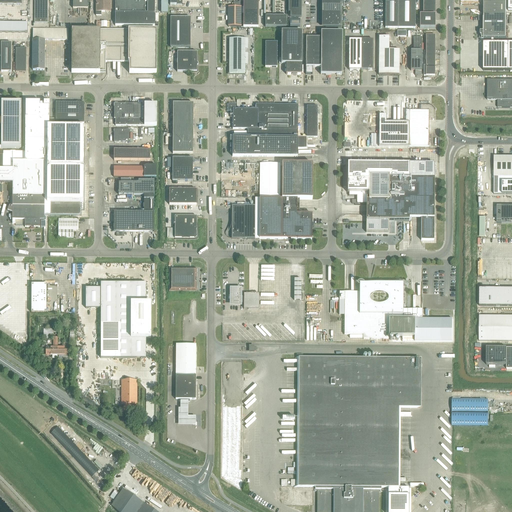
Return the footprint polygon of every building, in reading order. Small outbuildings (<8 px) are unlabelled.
[(34,0),(34,23),(48,23),(47,0),(34,0)] [(52,0),(53,25),(61,25),(60,0),(52,0)] [(72,0),(73,8),(88,9),(87,0),(72,0)] [(110,0),(95,0),(96,12),(96,16),(101,16),(101,12),(111,12),(110,0)] [(115,0),(115,26),(154,26),(155,13),(154,0),(115,0)] [(243,0),(243,27),(258,27),(258,0),(243,0)] [(288,0),(288,12),(290,13),(290,18),(301,18),(301,17),(300,17),(300,0),(288,0)] [(398,28),(397,0),(385,0),(385,28),(398,28)] [(415,0),(397,0),(398,28),(415,28),(415,0)] [(419,29),(435,29),(435,16),(435,0),(422,0),(423,15),(419,15),(419,29)] [(484,4),(484,16),(506,16),(506,4),(484,4)] [(228,7),(228,27),(241,27),(241,7),(228,7)] [(265,27),(286,27),(286,16),(265,16),(265,27)] [(506,16),(484,16),(483,32),(480,32),(480,39),(489,39),(493,39),(506,39),(506,16)] [(170,48),(190,48),(190,18),(170,18),(170,48)] [(290,19),(290,27),(300,27),(300,19),(290,19)] [(0,22),(0,32),(27,33),(27,23),(0,22)] [(68,30),(33,29),(32,70),(44,70),(45,40),(67,40),(68,30)] [(156,30),(90,30),(71,30),(71,73),(100,73),(105,73),(105,62),(121,62),(129,63),(129,73),(156,73),(156,30)] [(301,64),(302,32),(281,31),(281,64),(286,64),(286,66),(286,74),(292,75),(292,76),(296,76),(296,75),(302,75),(302,64),(301,64)] [(342,75),(342,32),(321,32),(321,38),(306,37),(305,74),(312,75),(312,68),(320,68),(320,75),(342,75)] [(426,35),(425,50),(435,50),(435,35),(426,35)] [(379,36),(379,50),(378,75),(399,75),(399,50),(389,50),(389,37),(379,36)] [(413,50),(410,50),(410,71),(415,71),(415,75),(421,75),(421,72),(421,71),(422,50),(421,50),(421,37),(413,37),(413,50)] [(229,44),(229,63),(229,74),(245,74),(245,44),(245,39),(229,39),(229,44)] [(361,70),(361,40),(349,40),(349,70),(361,70)] [(361,40),(361,70),(373,70),(373,40),(361,40)] [(265,67),(277,67),(277,42),(265,42),(265,67)] [(11,43),(1,43),(0,43),(0,56),(1,56),(1,72),(11,72),(11,43)] [(483,43),(483,71),(511,70),(511,43),(491,43),(491,46),(484,46),(484,43),(483,43)] [(15,72),(26,72),(26,56),(26,48),(15,48),(15,56),(15,72)] [(197,71),(197,52),(177,52),(177,72),(196,72),(197,71)] [(435,65),(425,65),(425,75),(435,76),(435,65)] [(511,80),(467,80),(467,102),(481,103),(480,108),(497,108),(511,107),(511,80)] [(0,148),(21,148),(21,102),(1,102),(1,118),(0,117),(0,148)] [(0,181),(12,181),(11,206),(8,206),(7,211),(12,213),(12,220),(25,220),(25,227),(31,227),(30,229),(31,229),(33,229),(34,229),(34,227),(40,227),(40,220),(44,220),(44,216),(44,204),(80,204),(80,203),(83,203),(84,127),(49,127),(49,103),(25,102),(25,118),(25,152),(0,152),(0,155),(0,181)] [(84,123),(84,111),(84,103),(56,103),(55,123),(84,123)] [(173,103),(173,114),(193,114),(193,104),(173,103)] [(144,104),(114,104),(114,119),(115,119),(115,126),(156,126),(156,105),(144,105),(144,104)] [(232,137),(232,157),(297,157),(298,105),(274,105),(274,104),(258,104),(258,109),(235,109),(235,104),(229,104),(228,106),(227,112),(232,112),(232,129),(247,129),(247,137),(232,137)] [(379,115),(379,146),(409,147),(429,147),(429,119),(434,119),(434,110),(434,109),(430,106),(429,106),(429,105),(420,105),(420,111),(409,111),(405,111),(405,122),(386,122),(386,115),(379,115)] [(306,106),(306,138),(317,138),(317,106),(306,106)] [(173,114),(173,124),(193,124),(193,114),(173,114)] [(173,124),(173,134),(193,134),(193,124),(173,124)] [(114,142),(130,142),(130,130),(114,130),(114,142)] [(193,134),(173,134),(173,144),(193,144),(193,134)] [(193,144),(173,144),(172,154),(193,154),(193,144)] [(114,150),(114,160),(150,161),(150,150),(114,150)] [(511,156),(494,157),(494,194),(511,194),(511,156)] [(172,158),(172,169),(193,169),(193,159),(172,158)] [(347,163),(347,193),(369,193),(369,200),(366,200),(366,202),(366,204),(366,221),(366,233),(388,233),(389,221),(394,221),(394,218),(421,218),(421,240),(434,241),(434,218),(434,178),(434,164),(432,164),(413,164),(410,164),(347,163)] [(259,199),(259,239),(281,239),(312,240),(312,214),(296,214),(297,199),(312,200),(312,164),(282,164),(282,199),(280,199),(280,164),(260,164),(259,199)] [(156,178),(156,166),(145,166),(144,167),(113,167),(113,177),(156,178)] [(193,169),(172,169),(172,181),(192,181),(193,169)] [(144,212),(154,212),(154,181),(138,181),(138,183),(133,183),(118,183),(118,195),(133,195),(144,195),(144,212)] [(196,190),(169,190),(169,205),(196,205),(196,190)] [(44,216),(80,216),(80,204),(44,204),(44,216)] [(231,239),(255,239),(255,206),(232,206),(231,239)] [(511,206),(497,206),(497,235),(511,235),(511,206)] [(124,232),(154,232),(154,212),(144,212),(114,212),(113,232),(116,232),(124,232)] [(197,236),(197,234),(197,217),(175,217),(175,228),(167,228),(167,238),(167,239),(179,239),(180,239),(194,239),(197,236)] [(78,231),(78,220),(58,220),(58,238),(73,238),(73,231),(78,231)] [(169,280),(196,280),(196,269),(169,269),(169,280)] [(301,279),(294,279),(294,300),(302,300),(303,294),(301,294),(301,279)] [(196,280),(169,280),(169,292),(196,292),(196,280)] [(339,292),(339,300),(344,300),(344,335),(363,335),(363,339),(388,339),(388,336),(414,337),(414,342),(452,342),(452,319),(422,319),(422,310),(403,310),(403,284),(409,284),(409,283),(363,283),(362,283),(361,283),(361,282),(360,282),(360,283),(359,283),(358,283),(355,283),(359,283),(359,292),(339,292)] [(146,339),(151,339),(151,303),(146,303),(146,283),(101,283),(100,288),(86,288),(86,309),(100,309),(100,359),(146,359),(146,339)] [(31,313),(46,313),(46,284),(31,284),(31,313)] [(479,306),(511,306),(511,288),(479,288),(479,306)] [(240,289),(231,289),(231,299),(233,299),(233,302),(234,302),(234,305),(240,305),(240,303),(244,303),(243,309),(259,309),(259,294),(249,294),(244,294),(244,296),(240,296),(240,289)] [(511,316),(479,316),(479,341),(511,341),(511,316)] [(57,332),(57,330),(43,329),(43,339),(48,339),(48,335),(49,334),(53,334),(53,332),(57,332)] [(46,355),(57,355),(57,348),(57,338),(53,338),(53,347),(46,347),(46,355)] [(176,344),(175,376),(196,376),(196,345),(176,344)] [(62,348),(57,348),(57,355),(69,355),(69,348),(66,348),(66,345),(62,345),(62,348)] [(511,347),(486,348),(486,365),(506,365),(506,369),(511,369),(511,347)] [(401,368),(421,368),(421,359),(299,358),(298,487),(319,487),(319,490),(317,490),(317,511),(343,511),(344,511),(351,511),(378,511),(379,490),(377,490),(377,488),(388,488),(387,511),(408,511),(409,488),(398,488),(399,408),(420,408),(420,387),(401,387),(401,368)] [(196,376),(175,376),(175,399),(179,399),(179,402),(180,402),(188,402),(189,402),(189,400),(195,400),(196,376)] [(133,405),(137,405),(137,380),(122,380),(122,405),(123,405),(123,411),(133,411),(133,405)] [(453,425),(488,425),(488,413),(488,412),(488,400),(452,400),(452,412),(452,413),(452,425),(453,425)] [(188,402),(180,402),(180,409),(178,409),(178,426),(196,426),(196,417),(188,417),(188,402)] [(99,470),(58,427),(50,434),(92,478),(99,470)] [(117,511),(138,511),(144,504),(123,489),(111,506),(117,511)] [(312,505),(312,492),(287,492),(287,495),(284,495),(284,504),(312,505)]
